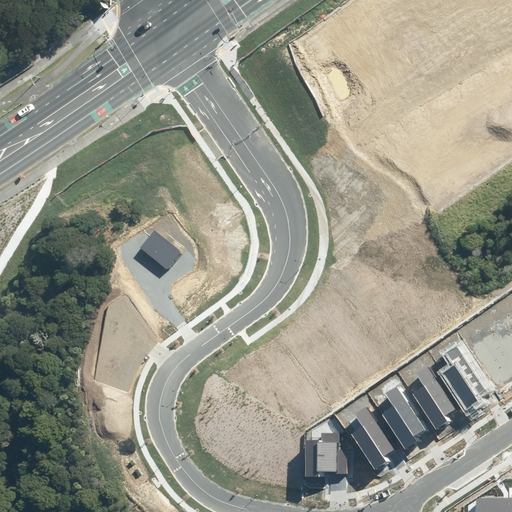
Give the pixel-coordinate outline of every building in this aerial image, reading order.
[(511,335),(504,340),(498,332),(495,334),(511,359),(511,335)] [(511,376),(511,359),(495,334),(475,347),(500,385),(511,376)] [(484,389),(458,348),(447,355),(454,367),(443,373),(465,409),(478,401),(474,395),(484,389)] [(456,409),(430,369),(419,376),(427,389),(414,396),(436,430),(450,422),(446,416),(456,409)] [(425,429),(396,385),(385,393),(394,407),(382,414),(405,451),(417,443),(413,437),(425,429)] [(366,407),(355,414),(363,426),(352,433),(375,470),(389,462),(385,455),(393,450),(366,407)] [(305,440),(305,477),(325,477),(325,472),(334,472),(334,473),(348,474),(348,449),(339,449),(339,433),(320,433),(320,440),(305,440)] [(511,511),(511,497),(475,499),(475,511),(511,511)]
